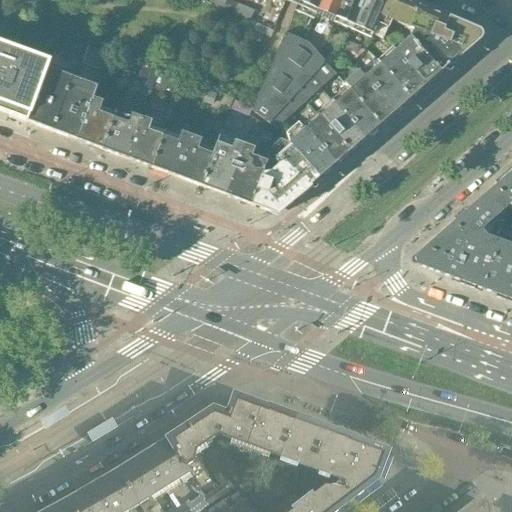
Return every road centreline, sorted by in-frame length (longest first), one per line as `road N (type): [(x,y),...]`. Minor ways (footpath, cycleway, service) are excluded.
road 1 (residential): [(511,45),(247,272)]
road 2 (residential): [(0,508),(86,461),(255,347)]
road 3 (residential): [(182,248),(158,206),(0,146)]
road 4 (primary): [(497,371),(314,300)]
road 5 (primary): [(325,370),(511,423)]
road 6 (residential): [(497,371),(468,323),(394,286),(383,265),(387,241)]
road 7 (residential): [(325,370),(354,408),(481,456)]
road 8 (primary): [(9,252),(180,318)]
road 9 (residential): [(387,241),(511,135)]
road 10 (residential): [(9,252),(76,313),(79,385)]
road 11 (trunk): [(125,231),(0,190)]
road 12 (residential): [(180,318),(79,385)]
